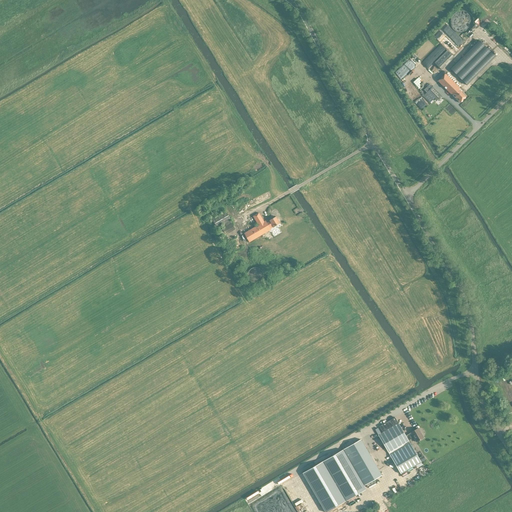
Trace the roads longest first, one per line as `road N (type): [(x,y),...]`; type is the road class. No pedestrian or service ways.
road 1 (unclassified): [(511,454),(483,404),(459,291),(407,197)]
road 2 (unclassified): [(407,197),(285,0)]
road 3 (unclassified): [(407,197),(511,93)]
